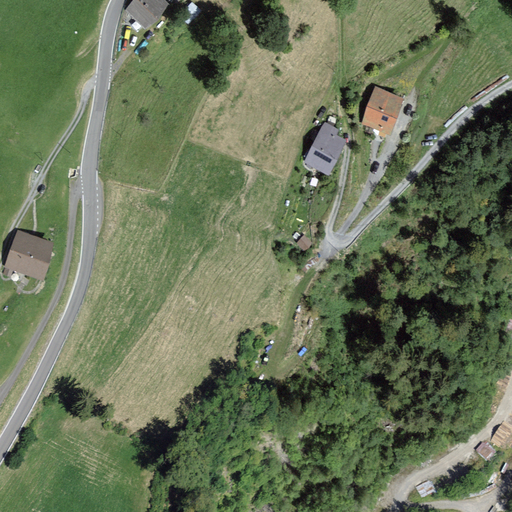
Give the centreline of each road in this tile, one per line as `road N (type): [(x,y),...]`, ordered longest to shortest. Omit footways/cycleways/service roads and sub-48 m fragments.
road 1 (track): [(511,85),(468,115),(349,237),(332,238),(327,229),(346,147)]
road 2 (unclassified): [(89,183),(82,283),(0,449)]
road 3 (residential): [(0,397),(54,298),(73,197),(89,183)]
road 4 (track): [(0,263),(88,85),(101,83)]
road 5 (unclassified): [(120,0),(109,29),(89,183)]
road 6 (track): [(409,99),(370,186),(332,238)]
